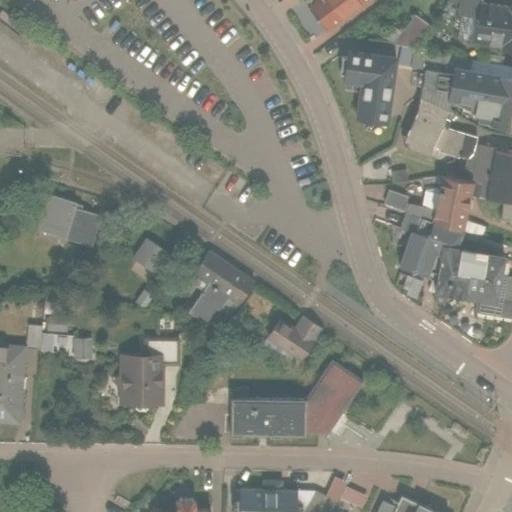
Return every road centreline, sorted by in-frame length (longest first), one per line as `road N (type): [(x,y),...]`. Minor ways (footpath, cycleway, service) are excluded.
road 1 (residential): [(253,0),(313,89),(373,286),(391,309),(505,392)]
road 2 (residential): [(88,466),(203,459),(343,464),(505,484)]
